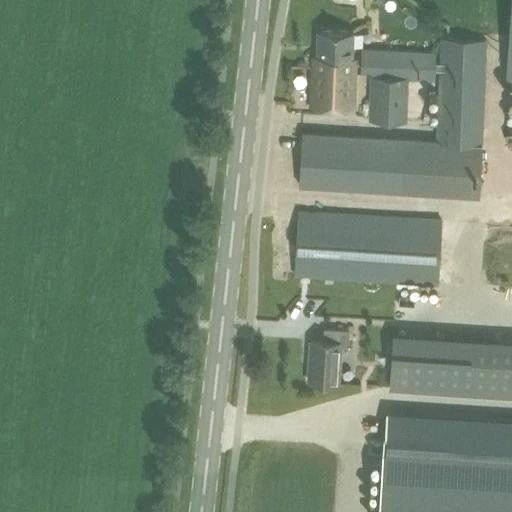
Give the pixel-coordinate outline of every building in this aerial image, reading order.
[(351,106),(354,107),(357,57),(352,57),(353,31),(318,30),(317,56),(313,56),(311,105),(351,106)] [(299,185),(479,195),(485,39),(441,37),(436,140),(302,132),(299,185)] [(436,51),(362,48),(361,71),(373,71),(372,74),(371,75),(369,119),(407,121),(409,79),(435,80),(436,51)] [(294,275),(385,282),(389,215),(298,210),(294,275)] [(389,215),(385,282),(437,285),(441,218),(389,215)] [(310,381),(338,382),(341,345),(348,346),(349,331),(325,329),(324,341),(312,340),(310,381)] [(511,344),(471,342),(391,337),(388,386),(468,391),(511,393),(511,344)] [(511,511),(511,419),(388,412),(380,511),(511,511)]
